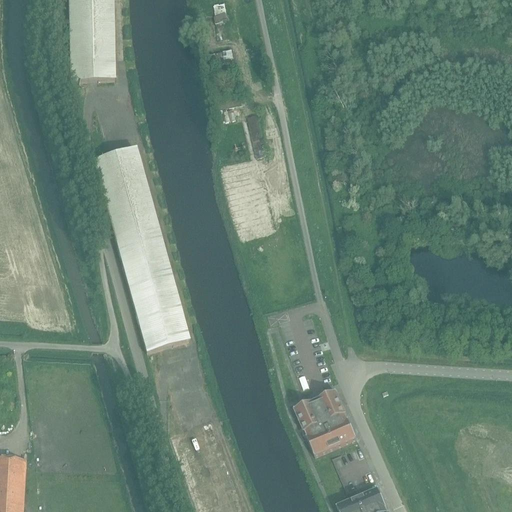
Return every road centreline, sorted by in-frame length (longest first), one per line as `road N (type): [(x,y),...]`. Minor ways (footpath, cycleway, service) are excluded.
road 1 (unclassified): [(359,366),(341,366),(321,308),(257,0)]
road 2 (track): [(359,366),(348,347),(281,0)]
road 3 (unclassified): [(56,0),(59,71),(99,219)]
road 4 (residential): [(400,511),(349,393),(359,366)]
road 5 (unclassified): [(359,366),(511,374)]
road 6 (unclassified): [(115,351),(172,482)]
road 7 (unclassified): [(172,482),(135,350)]
road 8 (unclassified): [(99,219),(135,350)]
road 9 (residential): [(99,219),(115,351)]
